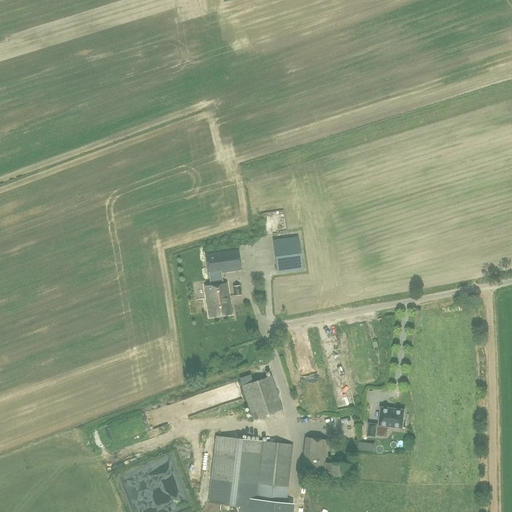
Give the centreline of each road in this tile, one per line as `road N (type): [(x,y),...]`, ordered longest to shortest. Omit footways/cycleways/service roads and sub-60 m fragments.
road 1 (unclassified): [(270,328),(511,282)]
road 2 (track): [(485,288),(493,511)]
